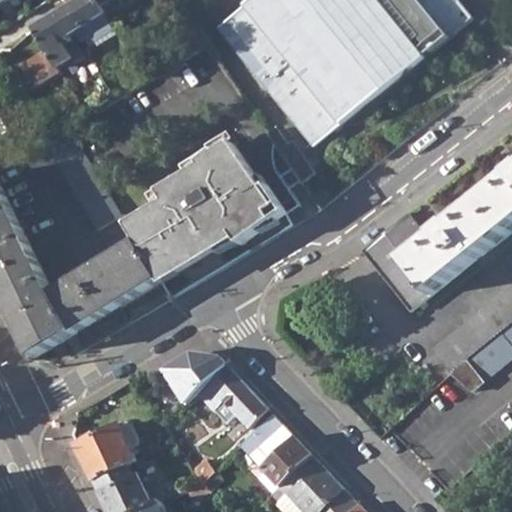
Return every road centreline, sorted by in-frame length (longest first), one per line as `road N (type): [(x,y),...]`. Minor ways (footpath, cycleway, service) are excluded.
road 1 (residential): [(511,93),(386,194),(225,292)]
road 2 (residential): [(225,292),(270,367),(407,511)]
road 3 (residential): [(225,292),(0,428)]
